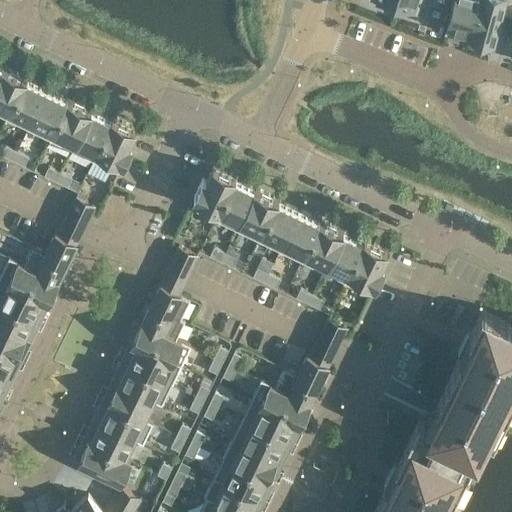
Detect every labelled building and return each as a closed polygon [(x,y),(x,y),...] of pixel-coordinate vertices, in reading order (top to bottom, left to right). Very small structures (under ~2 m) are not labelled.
[(427,0),(399,0),(395,13),(420,21),(427,0)] [(470,32),(478,0),(454,0),(447,26),(469,32),(470,32)] [(500,11),(511,14),(511,0),(478,0),(470,32),(469,32),(469,33),(493,40),(500,11)] [(0,74),(0,112),(7,115),(26,76),(4,66),(0,74)] [(7,115),(28,126),(47,87),(26,76),(7,115)] [(28,126),(50,136),(69,97),(47,87),(28,126)] [(50,136),(72,147),(91,108),(69,97),(50,136)] [(72,147),(92,157),(112,118),(91,108),(72,147)] [(135,127),(112,116),(112,118),(92,157),(113,167),(117,158),(123,161),(132,143),(128,141),(135,127)] [(1,153),(13,159),(17,150),(5,144),(1,153)] [(17,150),(13,159),(24,164),(29,155),(17,150)] [(48,165),(44,174),(56,180),(60,171),(48,165)] [(236,176),(213,165),(206,179),(202,177),(194,195),(200,198),(196,207),(216,217),(235,177),(236,176)] [(56,180),(68,185),(72,176),(60,171),(56,180)] [(216,217),(237,227),(256,188),(235,177),(216,217)] [(237,227),(258,237),(278,198),(256,188),(237,227)] [(86,221),(91,211),(94,203),(76,195),(68,213),(86,221)] [(258,237),(280,248),(299,208),(278,198),(258,237)] [(280,248),(302,258),(321,219),(299,208),(280,248)] [(302,258),(323,269),(342,229),(321,219),(302,258)] [(323,269),(344,279),(363,239),(342,229),(323,269)] [(57,279),(76,240),(55,230),(46,250),(32,244),(23,263),(57,279)] [(387,249),(364,238),(363,239),(344,279),(365,289),(369,280),(375,283),(384,265),(380,263),(387,249)] [(179,244),(175,252),(170,262),(188,271),(197,253),(179,244)] [(221,260),(226,251),(214,245),(210,254),(221,260)] [(226,251),(221,260),(233,265),(237,256),(226,251)] [(9,256),(0,273),(0,277),(42,298),(47,300),(57,279),(23,263),(9,256)] [(253,275),(264,280),(269,271),(257,266),(253,275)] [(264,280),(276,286),(280,277),(269,271),(264,280)] [(0,277),(0,301),(33,317),(42,298),(0,277)] [(161,281),(142,320),(176,337),(185,318),(181,316),(190,297),(181,293),(182,291),(161,281)] [(296,296),(308,301),(312,292),(300,287),(296,296)] [(312,292),(308,301),(319,307),(324,298),(312,292)] [(0,323),(24,335),(33,317),(0,301),(0,323)] [(455,511),(485,452),(493,456),(511,416),(511,311),(509,315),(508,316),(507,318),(506,320),(482,308),(470,333),(468,332),(458,352),(460,353),(437,401),(444,404),(434,424),(419,417),(396,465),(394,464),(385,482),(384,485),(386,486),(373,511),(455,511)] [(337,343),(342,333),(346,325),(328,316),(319,334),(337,343)] [(142,320),(132,341),(137,342),(172,360),(172,359),(181,363),(191,344),(176,337),(142,320)] [(0,349),(14,356),(24,335),(0,323),(0,349)] [(128,362),(171,383),(181,363),(172,359),(172,360),(137,342),(136,343),(128,362)] [(220,344),(214,356),(223,360),(228,349),(220,344)] [(0,372),(5,375),(14,356),(0,349),(0,372)] [(243,354),(234,350),(228,362),(237,367),(243,354)] [(284,366),(275,385),(309,401),(328,362),(307,352),(297,372),(284,366)] [(214,356),(208,368),(217,372),(223,360),(214,356)] [(162,403),(171,383),(128,362),(118,382),(153,399),(162,403)] [(222,375),(231,379),(237,367),(228,362),(222,375)] [(299,422),(309,401),(275,385),(261,378),(250,399),(295,420),(299,422)] [(118,382),(109,400),(144,417),(153,399),(118,382)] [(195,395),(204,399),(209,388),(201,383),(195,395)] [(209,402),(218,406),(224,394),(215,390),(209,402)] [(189,407),(198,411),(204,399),(195,395),(189,407)] [(250,399),(241,417),(285,439),(295,420),(250,399)] [(109,400),(99,421),(134,438),(143,442),(153,421),(144,417),(109,400)] [(212,418),(218,406),(209,402),(204,413),(212,418)] [(241,417),(232,437),(276,459),(285,439),(241,417)] [(134,438),(99,421),(90,439),(125,456),(134,438)] [(182,422),(176,434),(185,438),(191,426),(182,422)] [(195,430),(190,441),(199,445),(204,435),(195,430)] [(176,434),(171,445),(179,450),(185,438),(176,434)] [(232,437),(223,456),(232,460),(267,477),(276,459),(232,437)] [(120,479),(130,459),(130,458),(125,456),(90,439),(89,438),(79,459),(120,479)] [(190,441),(185,451),(194,455),(199,445),(190,441)] [(223,456),(213,476),(257,498),(267,477),(232,460),(223,456)] [(163,461),(157,473),(166,477),(172,465),(163,461)] [(177,468),(171,479),(180,484),(186,472),(177,468)] [(204,495),(207,496),(213,499),(238,511),(249,511),(257,498),(213,476),(204,495)] [(171,479),(166,491),(175,495),(180,484),(171,479)] [(113,495),(134,507),(140,496),(120,484),(113,495)] [(73,511),(106,511),(88,492),(70,509),(73,511)] [(118,511),(130,511),(134,507),(113,495),(107,505),(118,511)] [(238,511),(213,499),(207,496),(199,511),(238,511)]
